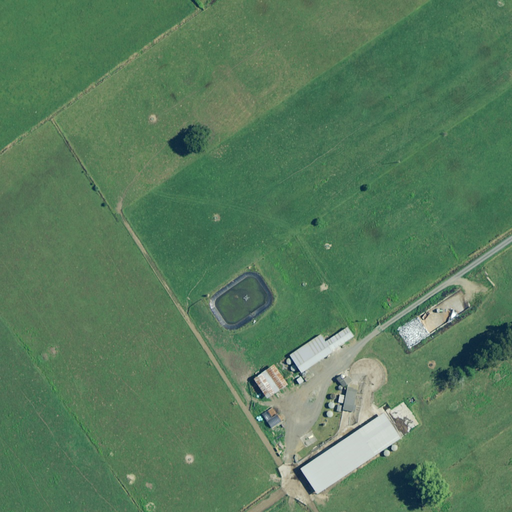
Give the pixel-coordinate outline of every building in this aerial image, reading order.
[(228,331),(225,315),(213,317),(213,316),(203,318),(205,329),(215,327),(216,334),(228,331)] [(310,373),(308,369),(332,353),(332,352),(355,336),(349,327),(326,342),(322,335),(291,355),(302,372),(305,376),(310,373)] [(289,385),(275,365),(254,379),(268,399),(289,385)] [(347,384),(341,376),(337,379),(344,387),(347,384)] [(359,386),(349,384),(344,410),(353,412),(359,386)] [(402,437),(385,412),(300,468),(317,494),(402,437)] [(312,430),(305,435),(300,439),(306,449),(319,440),(312,430)] [(393,451),(394,451),(395,452),(396,452),(397,452),(397,451),(398,451),(399,451),(399,450),(400,449),(400,448),(400,447),(399,446),(399,445),(398,444),(397,444),(396,444),(395,444),(394,444),(393,444),(393,445),(392,445),(392,446),(392,447),(392,448),(392,449),(392,450),(393,451)]
